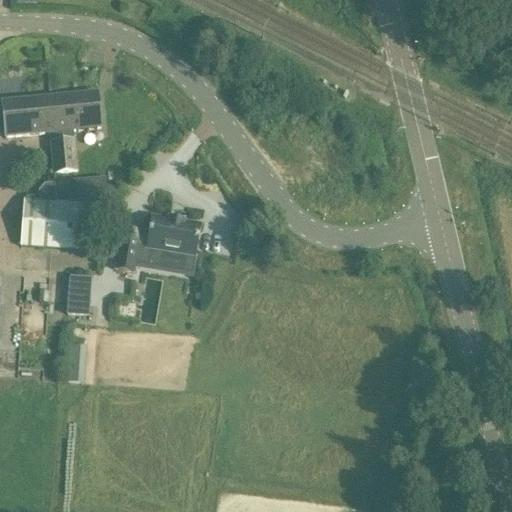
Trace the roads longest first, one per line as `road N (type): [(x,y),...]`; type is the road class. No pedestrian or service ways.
road 1 (unclassified): [(439,221),(355,240),(324,237),(301,225),(190,81),(156,52),(113,34),(0,22)]
road 2 (tertiary): [(508,511),(439,221)]
road 3 (tertiary): [(439,221),(385,0)]
